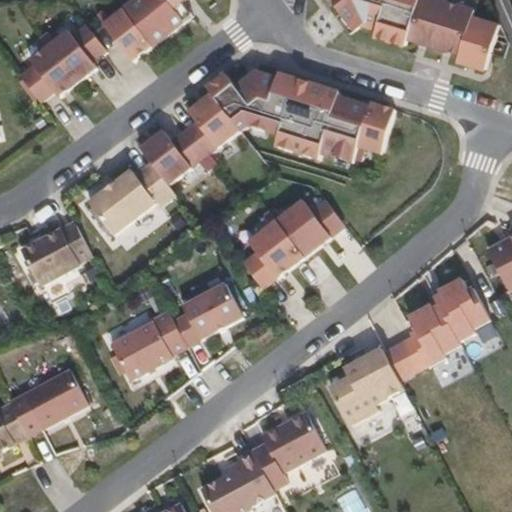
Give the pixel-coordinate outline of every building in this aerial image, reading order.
[(136,0),(104,24),(132,62),(184,22),(174,8),(185,0),(136,0)] [(369,15),(380,0),(336,0),(357,26),(369,15)] [(406,44),(419,0),(380,0),(369,15),(376,26),(374,35),(406,44)] [(456,58),(486,67),(499,24),(471,15),(474,7),(450,0),(419,0),(409,35),(459,50),(456,58)] [(70,32),(33,60),(37,65),(23,76),(42,101),(55,92),(60,98),(99,68),(95,62),(108,53),(88,27),(74,37),(70,32)] [(209,87),(212,91),(241,129),(248,124),(280,135),(276,145),(295,152),(316,85),(279,74),(276,79),(256,72),(236,88),(226,75),(209,87)] [(339,92),(316,85),(295,152),(319,158),(321,152),(352,162),(356,146),(381,153),(394,109),(372,102),(370,107),(338,97),(339,92)] [(142,148),(169,184),(241,129),(212,91),(188,109),(197,122),(172,141),(164,131),(142,148)] [(132,170),(88,203),(114,237),(156,204),(161,207),(177,195),(169,184),(152,162),(136,175),(132,170)] [(264,289),(345,226),(325,201),(313,211),(304,200),(250,243),(259,254),(245,265),(264,289)] [(75,225),(24,251),(42,286),(79,268),(76,262),(90,255),(75,225)] [(511,237),(488,250),(510,289),(511,287),(511,237)] [(439,307),(433,310),(457,344),(476,334),(475,329),(491,321),(473,289),(469,291),(463,281),(440,292),(442,297),(436,300),(439,307)] [(227,283),(184,306),(188,314),(174,320),(188,346),(244,317),(227,283)] [(418,335),(386,354),(398,381),(428,364),(431,369),(447,359),(445,355),(459,347),(457,344),(433,310),(431,307),(410,320),(418,335)] [(172,355),(188,346),(174,320),(169,311),(156,318),(158,323),(115,345),(134,381),(174,359),(172,355)] [(386,354),(382,349),(342,370),(347,378),(330,387),(349,423),(378,408),(375,401),(402,387),(398,381),(386,354)] [(70,369),(24,393),(42,429),(89,404),(70,369)] [(12,403),(0,408),(0,457),(4,455),(2,451),(30,436),(12,403)] [(254,447),(276,489),(287,482),(282,472),(326,447),(306,410),(261,435),(265,443),(254,447)] [(276,489),(254,447),(237,456),(241,462),(231,467),(236,475),(206,491),(217,511),(244,511),(252,508),(249,503),(276,489)]
